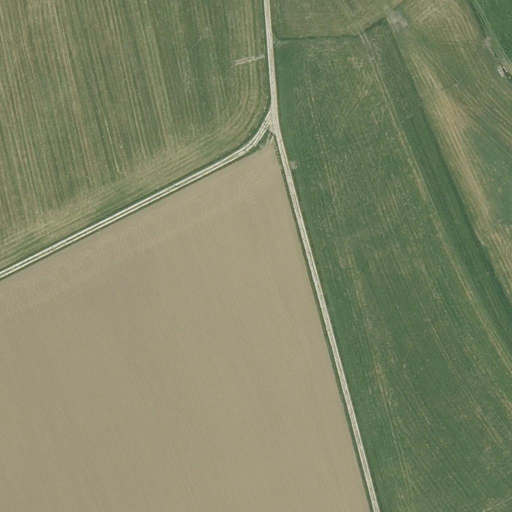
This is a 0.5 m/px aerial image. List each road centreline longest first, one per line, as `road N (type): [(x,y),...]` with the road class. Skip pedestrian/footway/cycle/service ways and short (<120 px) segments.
road 1 (track): [(379,511),(274,125),(266,0)]
road 2 (track): [(0,273),(242,151),(273,114)]
road 3 (track): [(511,124),(404,44),(380,0)]
